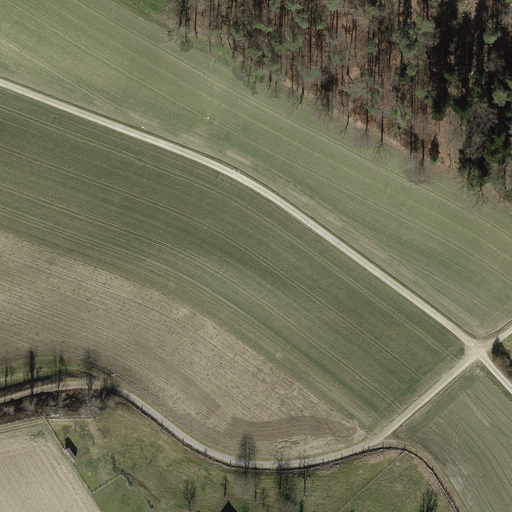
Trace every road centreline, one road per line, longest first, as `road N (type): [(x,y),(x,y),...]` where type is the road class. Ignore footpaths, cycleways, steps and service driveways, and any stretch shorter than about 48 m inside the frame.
road 1 (track): [(511,386),(482,351),(269,196),(218,167),(0,84)]
road 2 (track): [(0,401),(45,386),(93,383),(131,394),(199,445),(240,464),(289,467),(375,445),(482,351)]
road 3 (track): [(375,445),(406,444),(428,457),(465,511)]
